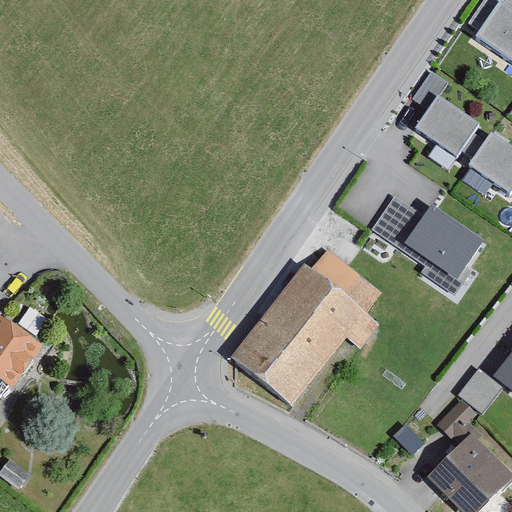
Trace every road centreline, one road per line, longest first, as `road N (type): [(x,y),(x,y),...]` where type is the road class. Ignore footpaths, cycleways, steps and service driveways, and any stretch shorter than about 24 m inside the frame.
road 1 (residential): [(441,0),(184,373)]
road 2 (unclassified): [(184,373),(0,183)]
road 3 (residential): [(373,488),(511,298)]
road 4 (unclassified): [(373,488),(184,373)]
road 5 (residential): [(87,511),(184,373)]
